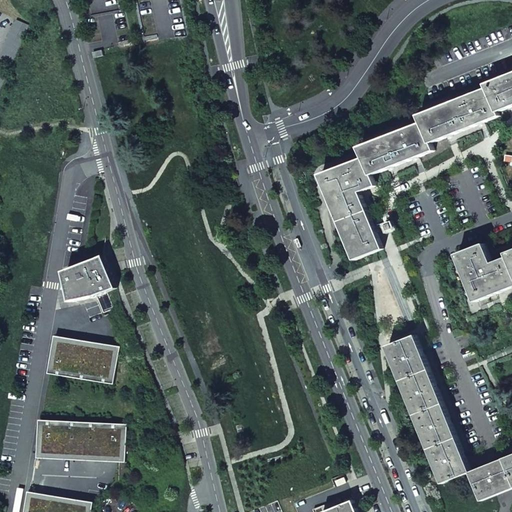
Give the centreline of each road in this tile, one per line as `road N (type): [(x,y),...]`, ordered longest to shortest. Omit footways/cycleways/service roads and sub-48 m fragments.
road 1 (residential): [(221,511),(202,433),(136,262),(65,0)]
road 2 (tertiary): [(249,140),(392,511)]
road 3 (residential): [(511,197),(488,142),(420,176),(396,194),(392,209),(406,245),(422,257)]
road 4 (residential): [(426,0),(406,13),(326,112),(249,140)]
road 5 (residential): [(422,257),(489,447)]
road 6 (tertiary): [(220,0),(249,140)]
